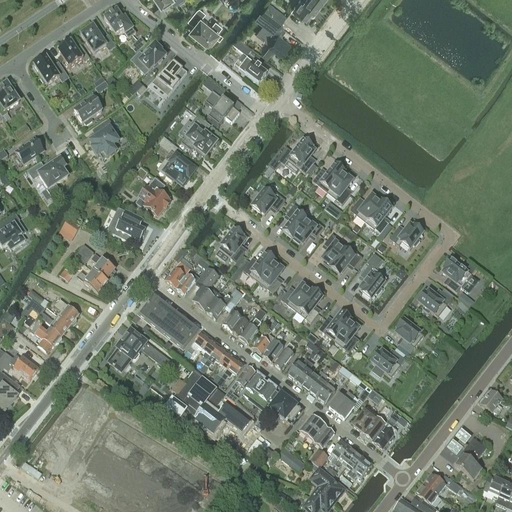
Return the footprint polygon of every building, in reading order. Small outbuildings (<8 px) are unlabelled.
[(323,1),(321,0),(305,0),(304,2),(301,0),(300,0),(294,9),(307,18),(313,10),(315,11),(323,1)] [(276,29),(286,16),(270,3),(260,16),(265,20),(262,24),(269,28),(271,25),(276,29)] [(193,5),(188,9),(192,14),(198,10),(193,5)] [(190,30),(196,35),(209,45),(219,32),(218,32),(222,27),(216,22),(212,26),(202,18),(205,13),(200,9),(198,10),(189,21),(194,25),(190,30)] [(104,18),(105,19),(103,20),(114,37),(122,32),(127,40),(135,35),(124,18),(123,18),(123,19),(121,20),(115,12),(111,15),(110,14),(104,18)] [(263,27),(257,35),(261,38),(271,45),(270,47),(281,56),(290,44),(279,35),(277,37),(267,30),(263,27)] [(92,28),(80,36),(93,56),(105,48),(108,53),(115,48),(107,37),(101,41),(100,40),(101,39),(98,35),(97,35),(92,28)] [(135,55),(146,46),(140,40),(130,50),(135,55)] [(75,49),(70,42),(56,52),(69,70),(82,61),(84,64),(89,60),(79,46),(75,49)] [(236,42),(232,48),(245,58),(250,52),(236,42)] [(160,52),(153,47),(147,53),(145,51),(135,62),(141,69),(138,72),(144,77),(145,77),(144,76),(153,67),(154,68),(166,56),(162,51),(160,52)] [(265,53),(260,59),(266,64),(271,58),(265,53)] [(45,59),(33,67),(41,80),(40,81),(43,87),(45,86),(46,87),(58,79),(61,84),(68,80),(58,65),(53,68),(50,65),(49,65),(45,59)] [(239,71),(245,76),(258,86),(266,76),(246,61),(239,71)] [(180,69),(176,74),(169,68),(168,67),(145,91),(142,88),(136,94),(139,97),(137,99),(138,100),(152,86),(168,98),(186,75),(180,69)] [(0,87),(0,117),(1,119),(6,115),(4,113),(18,104),(17,103),(19,101),(14,94),(12,95),(6,85),(5,86),(4,84),(0,87)] [(104,84),(94,91),(98,96),(108,89),(104,84)] [(82,91),(77,94),(81,99),(86,96),(82,91)] [(76,94),(71,98),(75,103),(80,99),(76,94)] [(231,126),(238,116),(212,95),(204,105),(214,112),(206,121),(218,130),(225,121),(231,126)] [(73,113),(82,126),(83,125),(85,127),(92,123),(90,120),(101,113),(92,100),(83,106),(83,105),(79,109),(73,113)] [(193,129),(180,146),(190,154),(192,151),(204,160),(217,144),(202,133),(207,127),(196,118),(193,123),(190,126),(193,129)] [(90,149),(96,158),(97,158),(102,154),(106,159),(116,153),(115,152),(115,153),(111,148),(118,143),(109,130),(112,128),(108,122),(97,129),(101,135),(89,143),(92,148),(91,149),(90,149)] [(25,126),(13,134),(17,141),(30,133),(25,126)] [(23,167),(43,154),(34,140),(14,154),(23,167)] [(163,140),(158,147),(167,154),(172,148),(163,140)] [(312,150),(302,142),(297,149),(296,148),(292,153),(293,154),(292,155),(287,162),(287,163),(305,176),(313,165),(308,161),(314,153),(311,150),(312,150)] [(292,155),(285,149),(276,161),(280,165),(283,167),(287,163),(287,162),(292,155)] [(165,178),(172,183),(174,181),(182,187),(194,172),(170,154),(164,161),(169,165),(163,173),(167,176),(165,178)] [(280,165),(276,161),(275,160),(268,169),(273,173),(280,165)] [(64,170),(65,169),(59,161),(44,171),(40,166),(28,174),(32,181),(38,177),(47,191),(45,193),(50,200),(59,193),(55,187),(67,179),(66,177),(68,176),(64,170)] [(326,196),(343,174),(334,167),(325,178),(319,173),(311,184),(326,196)] [(135,177),(142,182),(147,176),(140,170),(135,177)] [(343,174),(326,196),(341,207),(349,197),(344,192),(351,183),(349,181),(350,179),(343,174)] [(8,184),(4,177),(0,179),(0,182),(3,187),(8,184)] [(139,200),(134,206),(142,212),(144,209),(156,219),(163,210),(165,211),(169,206),(167,204),(168,203),(163,199),(165,197),(160,193),(164,188),(154,181),(147,190),(146,189),(138,199),(139,200)] [(284,202),(266,188),(260,197),(258,196),(254,201),(256,202),(251,208),(260,216),(261,215),(264,217),(270,209),(276,213),(284,202)] [(293,197),(297,192),(292,189),(289,193),(293,197)] [(364,225),(381,203),(374,198),(373,200),(370,198),(363,207),(357,203),(349,213),(364,225)] [(381,203),(364,225),(379,237),(387,226),(382,222),(390,211),(381,203)] [(291,240),(308,219),(293,207),(285,218),(290,222),(282,233),(291,240)] [(336,213),(332,218),(336,222),(340,217),(336,213)] [(114,221),(107,236),(130,247),(133,241),(139,244),(144,232),(138,229),(141,222),(125,214),(120,224),(114,221)] [(0,234),(0,248),(1,251),(6,247),(10,252),(25,242),(21,237),(25,234),(18,223),(19,223),(14,216),(0,226),(0,228),(3,233),(0,234)] [(308,219),(291,240),(292,241),(292,240),(298,245),(300,244),(302,246),(309,237),(315,241),(323,230),(308,219)] [(417,242),(422,235),(412,228),(412,229),(409,227),(402,235),(397,230),(388,241),(398,249),(401,245),(409,252),(413,247),(414,248),(418,243),(417,242)] [(242,239),(233,231),(228,238),(226,237),(222,242),(224,243),(217,251),(235,265),(244,254),(238,250),(244,242),(241,240),(242,239)] [(330,270),(346,248),(331,237),(323,247),(328,251),(321,261),(324,263),(323,264),(329,269),(329,270),(330,270)] [(74,258),(84,266),(93,256),(83,248),(74,258)] [(346,248),(330,270),(339,277),(347,266),(353,271),(361,260),(346,248)] [(189,256),(188,256),(189,257),(191,260),(191,262),(192,262),(193,263),(194,264),(196,265),(197,266),(198,267),(199,268),(200,268),(200,269),(201,269),(202,269),(202,270),(203,270),(204,271),(205,272),(206,271),(206,270),(208,267),(208,266),(207,266),(207,265),(206,265),(206,264),(205,264),(205,263),(204,263),(203,262),(202,261),(201,261),(201,260),(200,260),(199,259),(198,259),(197,257),(196,256),(195,255),(194,254),(192,252),(191,252),(190,253),(190,254),(189,255),(189,256)] [(92,273),(105,284),(114,272),(94,256),(90,262),(97,267),(92,273)] [(257,285),(274,263),(264,256),(256,267),(250,262),(242,273),(257,285)] [(386,281),(378,275),(379,274),(376,272),(382,264),(373,256),(364,268),(366,270),(359,278),(365,283),(359,291),(362,293),(361,294),(370,301),(375,295),(377,296),(381,291),(379,290),(386,281)] [(444,272),(441,275),(449,281),(445,287),(456,296),(460,290),(468,296),(477,283),(470,278),(475,271),(466,264),(462,269),(457,265),(456,267),(450,262),(443,271),(444,272)] [(274,263),(257,285),(272,296),(280,286),(275,281),(282,272),(279,270),(280,269),(274,264),(274,263)] [(164,283),(175,291),(184,279),(188,273),(178,265),(174,271),(164,283)] [(64,271),(59,278),(67,284),(72,277),(64,271)] [(191,303),(204,313),(214,301),(214,300),(207,294),(218,280),(207,271),(206,271),(195,286),(201,290),(191,303)] [(105,284),(92,273),(86,281),(79,275),(76,280),(98,297),(107,285),(105,284)] [(190,280),(186,277),(184,279),(175,291),(183,298),(194,283),(197,279),(193,276),(190,280)] [(40,282),(37,287),(42,291),(45,286),(40,282)] [(295,314),(312,293),(311,292),(305,287),(303,289),(301,287),(294,296),(288,292),(280,303),(295,314)] [(235,305),(242,297),(237,293),(231,301),(235,305)] [(312,293),(295,314),(310,326),(318,315),(313,311),(321,300),(312,293)] [(424,295),(417,304),(423,309),(422,311),(428,315),(429,313),(437,320),(451,302),(440,293),(436,299),(428,293),(425,296),(424,295)] [(154,297),(153,297),(139,317),(183,351),(197,331),(154,297)] [(220,305),(214,301),(204,313),(215,322),(225,309),(231,301),(226,298),(220,305)] [(38,307),(43,312),(48,305),(43,301),(43,302),(38,307)] [(58,317),(71,328),(73,328),(76,324),(75,321),(79,317),(59,302),(54,308),(61,313),(58,317)] [(221,327),(231,334),(241,321),(233,316),(236,312),(234,310),(221,327)] [(260,326),(258,324),(265,316),(259,311),(252,321),(251,320),(247,326),(237,339),(248,347),(258,334),(255,332),(260,326)] [(7,313),(2,321),(9,326),(14,318),(7,313)] [(333,344),(349,322),(340,315),(331,326),(326,321),(318,332),(333,344)] [(71,328),(58,317),(52,324),(47,320),(44,324),(49,328),(62,338),(70,328),(71,328)] [(135,318),(131,323),(135,326),(139,321),(135,318)] [(231,334),(237,339),(247,326),(251,320),(248,318),(244,324),(241,321),(231,334)] [(349,322),(333,344),(348,355),(356,345),(351,340),(358,331),(355,329),(356,327),(350,322),(349,322)] [(410,327),(403,322),(396,332),(397,332),(394,335),(402,342),(398,347),(409,356),(423,338),(415,331),(416,330),(411,326),(410,327)] [(264,342),(271,334),(274,330),(276,332),(279,327),(273,323),(252,351),(260,357),(269,346),(264,342)] [(61,340),(62,338),(49,328),(50,331),(47,334),(41,330),(38,333),(55,347),(55,346),(58,346),(61,343),(61,340)] [(149,331),(145,328),(141,333),(145,336),(149,331)] [(282,341),(281,341),(287,334),(283,331),(262,358),(270,365),(282,350),(277,347),(282,341)] [(52,351),(55,347),(38,333),(35,337),(42,342),(37,349),(46,356),(51,350),(52,351)] [(116,351),(117,351),(107,364),(121,375),(131,362),(132,363),(132,362),(134,363),(138,358),(137,356),(140,352),(165,372),(171,365),(145,345),(129,333),(116,351)] [(198,350),(201,352),(210,341),(201,334),(190,349),(183,359),(187,362),(194,352),(195,353),(198,350)] [(218,348),(210,341),(201,352),(205,355),(202,358),(203,359),(200,363),(200,364),(197,368),(200,371),(218,348)] [(170,347),(168,345),(166,344),(162,350),(166,353),(170,347)] [(289,347),(273,367),(281,373),(293,358),(289,355),(293,350),(289,347)] [(227,354),(218,348),(200,371),(199,372),(203,376),(211,365),(213,366),(215,363),(218,365),(227,354)] [(182,354),(178,351),(174,357),(178,360),(182,354)] [(313,352),(308,359),(311,361),(316,355),(313,352)] [(316,355),(317,356),(318,357),(319,357),(320,358),(320,359),(319,359),(319,360),(318,361),(317,363),(317,364),(319,365),(320,364),(321,363),(322,362),(323,361),(323,360),(324,359),(324,358),(325,358),(325,357),(325,356),(324,355),(323,355),(323,354),(322,354),(321,354),(321,353),(320,353),(319,352),(318,352),(318,353),(317,353),(317,354),(316,355)] [(377,355),(370,364),(375,368),(371,373),(379,380),(383,375),(390,380),(404,362),(393,354),(389,359),(381,353),(378,356),(377,355)] [(235,360),(227,354),(218,365),(222,368),(219,371),(221,372),(212,383),(216,386),(235,360)] [(4,355),(0,360),(0,374),(0,375),(3,372),(7,374),(12,368),(14,369),(12,371),(15,373),(11,377),(17,382),(21,378),(29,383),(38,371),(21,359),(20,361),(15,357),(12,361),(4,355)] [(244,367),(235,360),(216,386),(220,389),(228,379),(230,380),(232,376),(235,378),(244,367)] [(286,377),(294,383),(308,364),(305,362),(300,368),(296,365),(286,377)] [(294,383),(301,389),(311,376),(308,373),(312,367),(308,364),(294,383)] [(309,395),(316,401),(326,388),(322,385),(327,379),(331,373),(329,372),(332,369),(330,367),(327,371),(309,395)] [(246,369),(234,385),(229,391),(233,394),(239,386),(243,389),(254,375),(246,369)] [(351,376),(341,369),(339,372),(348,379),(351,376)] [(301,389),(309,395),(327,371),(325,370),(321,375),(320,374),(316,379),(311,376),(301,389)] [(194,372),(184,386),(178,382),(170,393),(175,397),(174,399),(172,397),(165,407),(178,417),(172,424),(185,433),(217,390),(194,372)] [(0,374),(0,398),(0,399),(11,407),(17,398),(12,395),(18,388),(0,375),(0,374)] [(279,394),(272,389),(256,377),(241,395),(248,400),(246,403),(262,415),(279,394)] [(357,388),(360,384),(352,378),(349,382),(357,388)] [(326,388),(316,401),(324,407),(334,394),(330,391),(334,385),(331,382),(326,388)] [(360,384),(357,388),(363,393),(357,401),(362,405),(371,392),(360,384)] [(79,398),(65,416),(87,429),(105,401),(86,389),(80,398),(79,398)] [(213,441),(225,425),(241,437),(249,427),(225,408),(218,417),(216,415),(213,413),(224,399),(216,393),(192,424),(213,441)] [(491,416),(493,414),(496,416),(501,410),(497,408),(502,402),(490,393),(479,407),(491,416)] [(302,412),(279,394),(262,415),(269,420),(270,419),(276,423),(279,418),(284,422),(285,422),(291,427),(302,412)] [(328,410),(335,416),(351,396),(347,394),(342,400),(338,397),(328,410)] [(355,399),(351,396),(335,416),(343,422),(353,409),(349,406),(355,399)] [(0,420),(11,407),(0,399),(0,420)] [(352,428),(361,436),(371,443),(384,426),(365,411),(352,428)] [(397,432),(392,429),(397,422),(391,418),(386,424),(388,426),(385,431),(384,430),(373,444),(382,452),(388,445),(390,444),(393,441),(392,439),(393,438),(393,437),(397,432)] [(333,436),(310,419),(299,434),(321,451),(333,436)] [(54,429),(46,441),(61,450),(65,444),(67,446),(71,440),(74,443),(81,432),(65,423),(59,432),(54,429)] [(108,430),(99,445),(110,452),(114,444),(124,450),(122,454),(130,459),(127,462),(128,463),(136,448),(142,438),(128,430),(126,432),(122,429),(118,436),(108,430)] [(459,434),(453,442),(463,449),(469,441),(459,434)] [(136,448),(128,463),(138,469),(142,461),(152,467),(150,471),(158,476),(155,479),(156,479),(170,455),(156,447),(155,449),(150,446),(146,453),(137,448),(143,438),(142,438),(136,448)] [(258,459),(266,449),(256,441),(248,450),(258,459)] [(462,459),(462,458),(474,467),(486,452),(472,441),(460,457),(462,459)] [(335,468),(349,449),(346,447),(342,444),(341,443),(327,462),(335,468)] [(451,445),(445,453),(454,460),(460,452),(451,445)] [(35,454),(21,472),(43,485),(61,457),(42,446),(37,455),(35,454)] [(349,449),(335,468),(338,470),(341,466),(345,469),(356,455),(352,451),(349,449)] [(277,458),(293,470),(298,474),(305,466),(284,450),(277,458)] [(319,470),(327,459),(318,453),(310,463),(319,470)] [(170,455),(156,479),(166,486),(170,478),(181,484),(178,488),(186,492),(184,496),(198,472),(184,464),(183,466),(178,463),(174,470),(165,465),(171,455),(170,455)] [(349,480),(364,461),(362,459),(358,456),(356,455),(345,469),(350,473),(346,477),(349,480)] [(481,472),(474,467),(462,458),(462,459),(454,469),(472,483),(481,472)] [(364,461),(349,480),(353,482),(357,478),(361,481),(371,467),(370,466),(371,466),(367,463),(366,463),(364,461)] [(198,472),(184,496),(194,503),(198,495),(209,501),(206,505),(214,510),(227,489),(212,480),(211,483),(206,480),(202,487),(193,482),(199,472),(198,472)] [(324,500),(332,507),(343,493),(318,474),(311,483),(319,490),(320,490),(328,496),(324,500)] [(422,487),(437,499),(444,489),(456,497),(457,495),(472,506),(475,501),(461,490),(443,478),(439,483),(429,476),(422,487)] [(79,480),(72,490),(82,496),(80,499),(87,503),(83,508),(89,511),(105,486),(95,480),(91,487),(79,480)] [(496,503),(504,485),(493,480),(492,482),(487,480),(481,492),(494,498),(493,502),(496,503)] [(511,496),(511,488),(504,485),(496,503),(500,505),(501,501),(508,504),(511,496)] [(105,486),(89,511),(97,511),(99,510),(102,511),(106,511),(107,511),(108,511),(118,511),(122,506),(111,499),(115,492),(105,486)] [(437,499),(422,487),(414,497),(415,498),(409,507),(416,511),(432,511),(429,509),(437,499)] [(322,511),(327,511),(332,507),(324,500),(328,496),(320,490),(319,490),(304,511),(305,511),(317,511),(319,509),(322,511)] [(474,490),(470,496),(475,500),(480,494),(474,490)] [(286,507),(290,502),(278,494),(275,500),(286,507)] [(416,511),(409,507),(401,501),(393,511),(416,511)] [(277,503),(273,508),(277,511),(280,511),(284,509),(277,503)]
